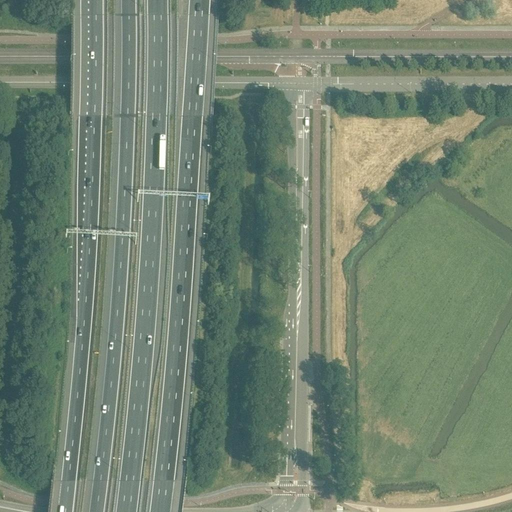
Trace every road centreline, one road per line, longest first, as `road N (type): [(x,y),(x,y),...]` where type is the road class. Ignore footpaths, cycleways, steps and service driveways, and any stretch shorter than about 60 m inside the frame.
road 1 (motorway): [(159,511),(199,0)]
road 2 (motorway): [(128,0),(120,265),(96,511)]
road 3 (motorway): [(125,511),(149,261),(156,0)]
road 4 (motorway): [(95,0),(85,301),(64,511)]
road 5 (secondary): [(295,82),(295,511)]
road 6 (secondary): [(295,82),(0,82)]
road 7 (secondary): [(295,82),(511,84)]
